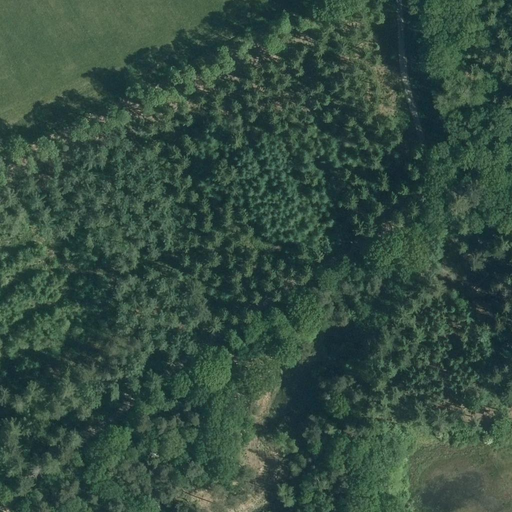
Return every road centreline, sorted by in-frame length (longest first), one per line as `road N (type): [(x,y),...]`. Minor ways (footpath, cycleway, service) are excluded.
road 1 (track): [(398,0),(400,57),(430,183),(426,203),(223,330),(3,502)]
road 2 (track): [(0,146),(296,0)]
